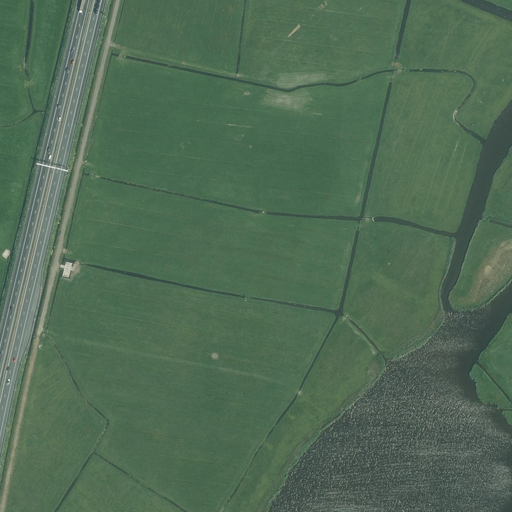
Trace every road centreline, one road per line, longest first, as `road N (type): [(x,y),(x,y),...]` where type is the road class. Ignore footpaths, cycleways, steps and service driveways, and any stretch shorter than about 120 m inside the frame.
road 1 (motorway): [(0,429),(99,0)]
road 2 (motorway): [(81,0),(0,353)]
road 3 (track): [(1,511),(39,333)]
